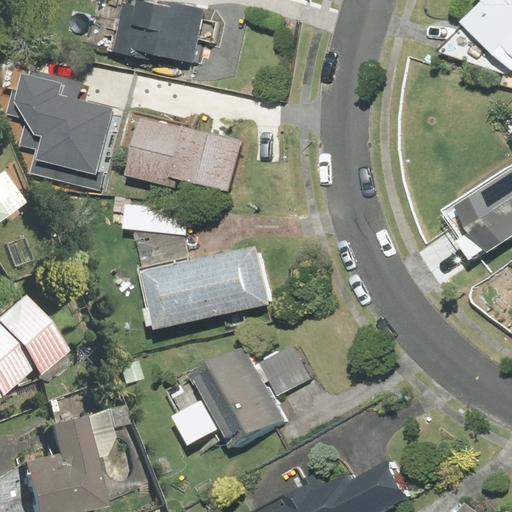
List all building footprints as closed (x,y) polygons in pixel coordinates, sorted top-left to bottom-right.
[(511,0),(484,0),(464,21),(511,67),(511,0)] [(130,3),(120,51),(201,69),(213,12),(184,5),(182,14),(130,3)] [(29,143),(44,148),(39,168),(107,187),(129,106),(89,95),(92,82),(38,67),(29,97),(38,111),(29,143)] [(251,140),(146,118),(133,179),(181,189),(183,181),(239,193),(251,140)] [(511,181),(466,213),(497,257),(511,246),(511,181)] [(263,249),(150,275),(164,332),(277,306),(263,249)] [(17,297),(0,310),(0,391),(25,371),(32,379),(63,353),(17,297)] [(251,349),(198,378),(239,451),(292,422),(279,400),(316,380),(297,346),(261,367),(251,349)] [(16,463),(27,511),(96,511),(101,511),(79,420),(44,429),(50,455),(16,463)] [(286,511),(389,511),(412,500),(387,456),(286,511)]
